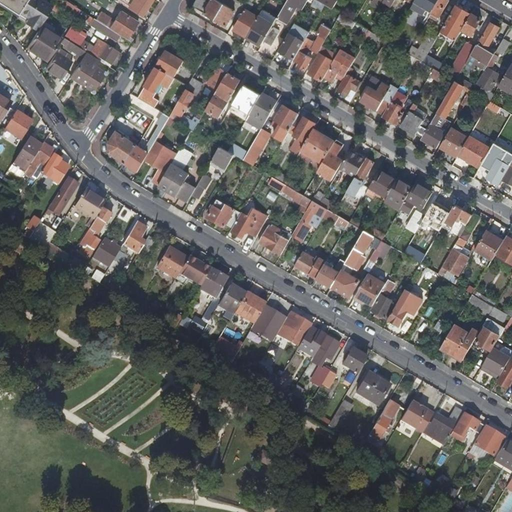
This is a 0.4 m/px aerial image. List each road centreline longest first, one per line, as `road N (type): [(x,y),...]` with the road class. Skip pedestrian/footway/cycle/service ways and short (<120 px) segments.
road 1 (residential): [(511,419),(126,194),(78,149)]
road 2 (residential): [(168,13),(511,213)]
road 3 (track): [(197,492),(219,448),(227,407),(123,357),(80,351),(18,312),(0,310)]
road 4 (track): [(29,392),(151,468),(150,511)]
road 5 (track): [(227,407),(249,403),(322,444),(348,511)]
road 6 (residential): [(78,149),(168,13)]
road 7 (residential): [(78,149),(0,41)]
